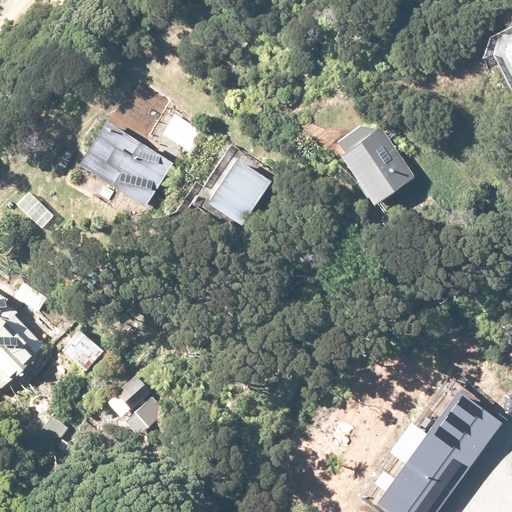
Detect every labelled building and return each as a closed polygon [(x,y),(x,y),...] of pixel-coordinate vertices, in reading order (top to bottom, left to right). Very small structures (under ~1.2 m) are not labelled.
[(511,45),(499,53),(511,78),(511,45)] [(101,124),(74,170),(107,189),(106,190),(141,211),(169,165),(101,124)] [(368,209),(411,181),(376,129),(361,126),(332,145),(340,156),(334,159),(368,209)] [(231,162),(201,205),(234,228),(263,183),(231,162)] [(53,294),(27,277),(14,296),(40,313),(53,294)] [(0,383),(38,348),(4,311),(1,301),(0,300),(0,383)] [(106,348),(82,328),(63,349),(86,370),(106,348)] [(126,420),(155,392),(137,373),(108,402),(126,420)] [(155,392),(126,420),(142,437),(171,409),(155,392)]
